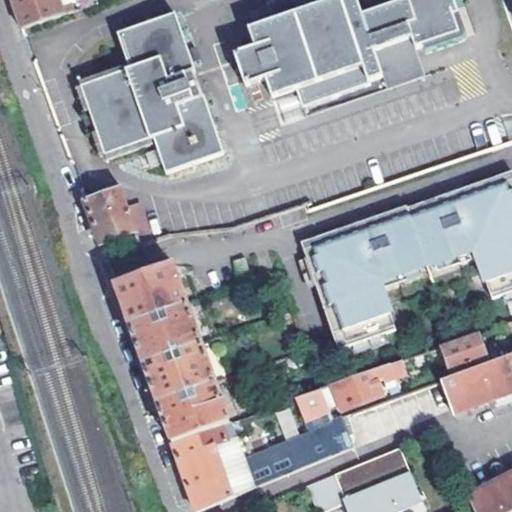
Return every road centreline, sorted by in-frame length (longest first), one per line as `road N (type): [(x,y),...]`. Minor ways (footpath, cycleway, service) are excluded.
road 1 (residential): [(174,511),(0,20)]
road 2 (unknown): [(202,511),(417,413)]
